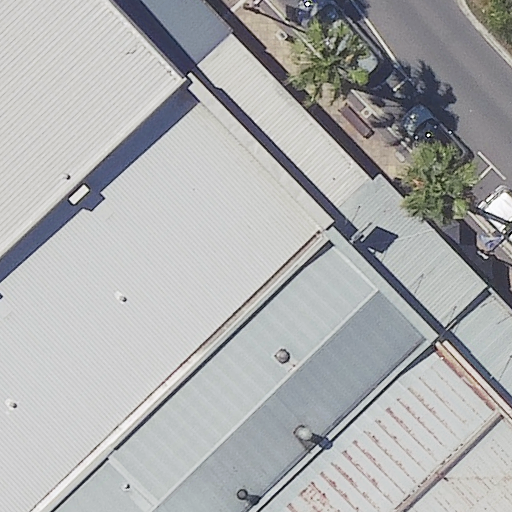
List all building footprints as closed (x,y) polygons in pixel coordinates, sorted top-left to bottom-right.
[(0,193),(76,123),(0,42),(0,193)] [(0,511),(6,511),(238,296),(76,123),(0,193),(0,511)] [(212,511),(335,398),(238,296),(6,511),(212,511)] [(421,511),(433,502),(335,398),(212,511),(421,511)] [(441,511),(433,502),(421,511),(441,511)]
